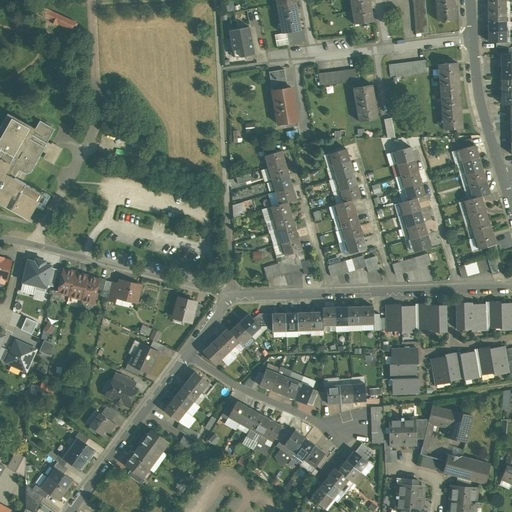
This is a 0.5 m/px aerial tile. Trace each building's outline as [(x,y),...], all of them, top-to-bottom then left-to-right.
[(369,0),(349,0),(354,25),(373,21),(369,0)] [(453,0),(435,0),(437,22),(455,20),(453,0)] [(505,1),(488,1),(488,12),(505,11),(505,1)] [(295,2),(276,5),(281,34),(301,31),(295,2)] [(77,24),(37,5),(34,13),(73,32),(77,24)] [(425,5),(413,6),(414,17),(426,16),(425,5)] [(505,11),(488,12),(488,22),(506,21),(505,11)] [(426,16),(414,17),(415,34),(427,33),(426,16)] [(506,21),(488,22),(488,32),(506,32),(506,21)] [(249,27),(229,31),(234,58),(254,54),(249,27)] [(506,32),(488,32),(488,42),(496,42),(506,41),(506,32)] [(508,54),(500,54),(500,55),(500,67),(511,66),(511,53),(510,54),(508,54)] [(456,63),(438,65),(440,97),(459,96),(456,63)] [(511,66),(500,67),(501,79),(511,78),(511,66)] [(355,69),(348,70),(349,82),(356,81),(355,69)] [(283,70),(267,72),(271,91),(286,89),(283,70)] [(511,78),(501,79),(501,92),(511,91),(511,78)] [(371,86),(353,89),(358,122),(377,118),(371,86)] [(286,89),(271,91),(276,125),(296,122),(290,88),(286,89)] [(511,91),(501,92),(501,105),(510,105),(511,104),(511,91)] [(459,96),(440,97),(443,130),(461,128),(459,96)] [(0,203),(28,219),(43,194),(18,180),(6,173),(10,164),(14,157),(18,159),(35,129),(8,113),(0,126),(0,203)] [(391,118),(383,119),(386,133),(393,132),(391,118)] [(35,129),(18,159),(14,157),(10,164),(6,173),(18,180),(23,172),(25,173),(31,172),(42,151),(47,142),(55,129),(40,121),(35,129)] [(471,137),(456,142),(458,149),(473,145),(471,137)] [(47,142),(42,151),(45,153),(42,158),(53,164),(62,148),(52,143),(51,144),(47,142)] [(473,145),(458,149),(462,162),(479,157),(475,145),(473,145)] [(411,146),(394,151),(398,164),(414,159),(411,146)] [(345,148),(328,153),(332,166),(349,161),(345,148)] [(281,150),(265,155),(269,168),(285,163),(281,150)] [(479,157),(462,162),(466,174),(483,169),(479,157)] [(414,159),(398,164),(401,176),(418,171),(414,159)] [(349,161),(332,166),(336,178),(353,173),(349,161)] [(285,163),(269,168),(272,180),(288,175),(285,163)] [(483,169),(466,174),(469,186),(486,181),(483,169)] [(418,171),(401,176),(405,188),(421,183),(418,171)] [(353,173),(336,178),(339,190),(356,185),(353,173)] [(249,174),(236,178),(238,184),(250,180),(249,174)] [(288,175),(272,180),(275,192),(292,187),(288,175)] [(486,181),(469,186),(473,198),(481,196),(490,193),(486,181)] [(421,183),(405,188),(408,200),(417,198),(425,195),(421,183)] [(356,185),(339,190),(343,202),(352,200),(360,197),(356,185)] [(292,187),(275,192),(279,204),(287,201),(295,199),(292,187)] [(473,198),(464,201),(468,213),(485,208),(481,196),(473,198)] [(408,200),(400,203),(403,215),(420,210),(417,198),(408,200)] [(343,202),(335,204),(339,217),(355,212),(352,200),(343,202)] [(279,204),(271,206),(274,218),(291,213),(287,201),(279,204)] [(232,203),(233,215),(245,214),(244,202),(232,203)] [(485,208),(468,213),(471,225),(488,220),(485,208)] [(420,210),(403,215),(407,227),(424,222),(420,210)] [(355,212),(339,217),(342,229),(359,224),(355,212)] [(291,213),(274,218),(278,231),(294,226),(291,213)] [(488,220),(471,225),(475,237),(492,232),(488,220)] [(424,222),(407,227),(410,239),(427,234),(424,222)] [(359,224),(342,229),(346,241),(362,236),(359,224)] [(294,226),(278,231),(281,243),(298,238),(294,226)] [(492,232),(475,237),(478,249),(495,244),(492,232)] [(427,234),(410,239),(414,252),(431,247),(427,234)] [(362,236),(346,241),(349,253),(366,248),(362,236)] [(298,238),(281,243),(285,255),(301,250),(298,238)] [(427,254),(416,257),(419,268),(430,264),(427,254)] [(362,256),(356,258),(360,268),(366,266),(364,260),(362,256)] [(375,256),(369,258),(373,271),(379,270),(375,256)] [(0,282),(4,283),(4,280),(6,281),(11,261),(3,260),(3,258),(0,257),(0,282)] [(299,257),(286,261),(289,272),(302,268),(301,263),(299,257)] [(416,257),(410,259),(413,269),(419,268),(416,257)] [(493,257),(487,259),(490,269),(491,275),(498,273),(493,257)] [(356,258),(351,259),(354,270),(360,268),(356,258)] [(373,271),(369,258),(364,260),(366,266),(368,273),(373,271)] [(35,262),(28,260),(21,290),(35,293),(35,290),(45,293),(48,280),(51,267),(51,266),(45,264),(45,261),(36,259),(35,262)] [(312,259),(301,263),(302,268),(304,274),(316,270),(312,259)] [(351,259),(345,261),(348,272),(354,270),(351,259)] [(410,259),(404,260),(407,271),(413,269),(410,259)] [(487,259),(481,260),(484,271),(490,269),(487,259)] [(404,260),(398,262),(401,273),(407,271),(404,260)] [(481,260),(476,262),(479,272),(484,271),(481,260)] [(286,261),(280,263),(283,273),(289,272),(286,261)] [(345,261),(340,263),(343,273),(348,272),(345,261)] [(398,262),(392,264),(395,275),(401,273),(398,262)] [(476,262),(470,263),(473,274),(479,272),(476,262)] [(280,263),(275,264),(278,275),(283,273),(280,263)] [(340,263),(334,264),(337,275),(343,273),(340,263)] [(470,263),(464,265),(467,276),(473,274),(470,263)] [(275,264),(269,266),(272,277),(278,275),(275,264)] [(334,264),(327,266),(330,277),(337,275),(334,264)] [(464,265),(458,267),(461,277),(467,276),(464,265)] [(269,266),(264,268),(267,278),(272,277),(269,266)] [(57,268),(51,267),(48,280),(54,281),(55,279),(57,268)] [(63,269),(57,268),(55,279),(61,280),(63,269)] [(74,272),(63,269),(61,280),(58,292),(69,295),(74,273),(74,272)] [(87,276),(74,273),(69,295),(69,296),(82,299),(87,277),(87,276)] [(99,279),(87,277),(82,299),(82,300),(93,303),(96,289),(99,280),(99,279)] [(106,279),(99,278),(99,279),(99,280),(96,289),(103,291),(106,279)] [(141,286),(120,281),(119,285),(116,298),(117,298),(137,303),(141,286)] [(119,285),(111,283),(107,300),(116,302),(117,298),(116,298),(119,285)] [(196,303),(178,298),(173,315),(185,318),(184,321),(191,323),(193,315),(196,304),(196,303)] [(471,302),(463,303),(456,303),(456,330),(465,329),(471,329),(471,331),(471,302)] [(485,305),(478,305),(478,304),(471,304),(471,302),(471,331),(472,331),(478,330),(478,331),(486,331),(485,303),(485,305)] [(500,302),(493,302),(486,303),(485,303),(486,331),(487,331),(487,329),(495,328),(494,328),(501,328),(501,330),(500,302)] [(511,303),(508,304),(508,303),(501,304),(501,302),(500,302),(501,330),(508,330),(511,329),(511,303)] [(202,305),(196,304),(193,315),(199,317),(202,305)] [(401,304),(393,305),(385,305),(386,318),(386,330),(386,332),(395,331),(401,330),(401,333),(401,304)] [(408,307),(408,306),(401,306),(401,304),(401,333),(402,333),(402,332),(408,332),(408,333),(416,333),(415,305),(415,306),(408,307)] [(423,304),(416,304),(416,305),(415,305),(416,333),(416,331),(424,330),(431,330),(431,332),(430,304),(423,304)] [(438,305),(431,305),(430,304),(431,332),(438,331),(438,332),(446,332),(445,306),(438,306),(438,305)] [(360,307),(347,308),(348,325),(356,325),(361,325),(360,307)] [(373,307),(360,307),(361,325),(373,324),(374,324),(373,314),(373,307)] [(335,308),(323,309),(323,313),(323,326),(336,325),(335,308)] [(347,308),(335,308),(336,325),(348,325),(347,308)] [(9,324),(21,327),(24,315),(12,312),(9,324)] [(310,313),(298,314),(298,331),(311,330),(310,313)] [(323,313),(310,313),(311,330),(311,331),(323,330),(323,326),(323,313)] [(253,319),(248,314),(239,323),(251,336),(260,327),(260,326),(253,319)] [(266,314),(259,314),(253,319),(260,326),(267,325),(266,315),(266,314)] [(285,314),(272,315),(272,332),(286,331),(285,314)] [(298,314),(285,314),(286,331),(298,331),(298,314)] [(21,329),(31,333),(36,323),(26,318),(21,329)] [(39,335),(46,339),(53,327),(47,323),(39,335)] [(251,336),(239,323),(230,332),(239,342),(240,343),(245,338),(247,340),(251,336)] [(149,346),(152,339),(156,341),(160,332),(143,324),(135,339),(149,346)] [(230,332),(227,329),(218,338),(230,351),(239,342),(230,332)] [(247,340),(241,345),(246,349),(255,341),(251,336),(247,340)] [(218,338),(209,347),(221,359),(230,351),(218,338)] [(36,349),(15,339),(10,351),(5,362),(26,372),(36,349)] [(54,345),(45,341),(40,351),(52,356),(54,345)] [(165,346),(152,341),(149,347),(158,351),(157,352),(161,354),(165,346)] [(149,347),(141,344),(135,356),(131,355),(127,364),(148,373),(157,352),(158,351),(149,347)] [(209,347),(203,352),(215,365),(221,359),(209,347)] [(489,347),(482,348),(482,349),(474,350),(474,352),(479,378),(479,376),(487,374),(493,373),(493,375),(494,375),(489,347)] [(497,349),(496,348),(489,349),(489,347),(494,375),(500,374),(509,373),(506,355),(505,349),(504,347),(497,349)] [(417,348),(391,349),(391,364),(389,364),(418,363),(418,356),(417,356),(417,348)] [(10,351),(5,349),(0,360),(5,362),(10,351)] [(474,352),(467,353),(460,354),(460,353),(464,380),(465,380),(471,379),(479,378),(474,352)] [(460,353),(452,354),(452,353),(445,354),(450,383),(450,380),(456,379),(456,380),(464,378),(464,380),(460,353)] [(445,356),(438,358),(430,360),(435,385),(443,384),(443,383),(449,382),(449,383),(450,383),(445,354),(445,356)] [(418,363),(389,364),(389,365),(390,365),(390,371),(389,371),(390,379),(392,379),(418,378),(416,378),(416,371),(416,364),(418,364),(418,363)] [(285,369),(280,367),(277,373),(283,375),(285,369)] [(277,373),(266,369),(264,374),(260,384),(259,385),(271,389),(277,373)] [(292,372),(285,369),(283,375),(283,376),(289,378),(292,372)] [(213,386),(194,372),(188,380),(202,390),(202,391),(203,392),(206,395),(213,386)] [(264,374),(258,372),(254,382),(260,384),(264,374)] [(303,377),(292,372),(289,378),(295,380),(301,383),(303,377)] [(135,381),(118,373),(115,380),(132,387),(135,381)] [(283,375),(277,373),(271,389),(283,394),(288,380),(282,377),(283,376),(283,375)] [(295,380),(289,378),(288,380),(283,394),(294,399),(300,385),(294,382),(295,380)] [(418,378),(392,379),(392,386),(392,394),(418,393),(418,386),(419,386),(418,378)] [(115,380),(107,396),(115,400),(115,401),(116,403),(119,405),(121,404),(122,403),(128,405),(135,389),(132,387),(115,380)] [(202,390),(188,380),(179,390),(193,402),(202,391),(202,390)] [(300,385),(294,399),(306,404),(312,392),(313,388),(301,383),(300,385)] [(364,383),(352,384),(353,402),(366,401),(364,383)] [(352,384),(339,385),(341,403),(353,402),(352,384)] [(339,385),(326,386),(327,391),(328,403),(328,404),(341,403),(339,385)] [(193,402),(179,390),(172,400),(185,411),(193,402)] [(317,394),(312,392),(307,403),(312,405),(317,394)] [(185,411),(172,400),(164,410),(178,421),(185,411)] [(230,401),(220,416),(227,420),(229,417),(228,417),(235,404),(230,401)] [(235,404),(228,417),(229,417),(227,420),(225,423),(236,429),(240,421),(248,407),(237,401),(235,404)] [(118,411),(107,406),(101,414),(111,421),(118,411)] [(248,407),(240,421),(246,424),(245,426),(250,429),(259,413),(248,407)] [(453,411),(432,407),(428,421),(428,422),(434,423),(447,426),(449,427),(453,411)] [(472,416),(453,411),(449,427),(447,426),(445,434),(446,437),(455,439),(457,437),(466,439),(472,416)] [(101,414),(100,413),(90,427),(104,438),(114,424),(111,421),(101,414)] [(250,429),(246,436),(252,440),(257,432),(261,435),(270,419),(259,413),(250,429)] [(261,435),(255,446),(266,452),(274,438),(281,426),(270,419),(261,435)] [(401,420),(389,420),(390,442),(390,444),(402,444),(402,420),(401,420)] [(403,420),(402,420),(402,444),(415,444),(415,439),(415,427),(415,422),(414,420),(403,420)] [(428,421),(415,422),(415,427),(421,427),(421,439),(424,439),(428,422),(428,421)] [(434,423),(428,422),(424,439),(421,447),(427,449),(434,423)] [(198,434),(182,424),(177,429),(184,433),(195,440),(198,434)] [(287,429),(281,426),(274,438),(279,441),(280,439),(287,429)] [(293,432),(287,429),(280,439),(286,442),(293,432)] [(168,442),(152,430),(146,437),(145,436),(144,438),(161,451),(168,442)] [(305,438),(295,430),(293,432),(286,442),(285,443),(291,447),(290,449),(294,452),(296,450),(305,438)] [(88,438),(78,432),(74,437),(77,439),(85,444),(88,438)] [(195,440),(184,433),(181,439),(192,445),(195,440)] [(161,451),(144,438),(142,440),(143,441),(138,448),(155,460),(161,451)] [(305,438),(296,450),(301,454),(300,456),(304,459),(315,445),(305,438)] [(85,444),(77,439),(70,448),(87,461),(94,452),(95,451),(85,444)] [(192,445),(181,439),(178,444),(189,450),(192,445)] [(286,442),(280,439),(279,441),(276,446),(280,449),(291,457),(294,452),(290,449),(291,447),(285,443),(286,442)] [(315,445),(304,459),(315,467),(316,466),(324,455),(325,453),(315,445)] [(87,461),(70,448),(63,458),(63,459),(70,464),(80,471),(80,470),(87,461)] [(155,460),(138,448),(133,455),(132,454),(131,456),(148,469),(155,460)] [(291,457),(280,449),(275,457),(285,464),(291,457)] [(370,456),(362,449),(358,454),(366,460),(370,456)] [(294,452),(291,457),(301,464),(304,459),(300,456),(301,454),(296,450),(294,452)] [(358,454),(354,451),(346,461),(359,472),(368,462),(358,454)] [(26,458),(16,453),(8,467),(26,476),(26,458)] [(509,483),(511,477),(511,453),(509,453),(505,468),(500,479),(509,483)] [(63,458),(58,454),(54,459),(57,461),(66,468),(70,464),(63,459),(63,458)] [(490,464),(468,458),(467,459),(448,454),(443,472),(485,484),(490,464)] [(324,455),(316,466),(320,469),(328,458),(324,455)] [(148,469),(131,456),(129,458),(130,459),(125,466),(130,470),(142,478),(148,469)] [(66,468),(57,461),(53,467),(55,469),(56,468),(63,473),(66,468)] [(359,472),(346,461),(338,471),(349,479),(352,482),(359,472)] [(63,473),(56,468),(55,469),(48,478),(65,490),(72,481),(73,482),(73,481),(63,473)] [(338,471),(335,468),(327,478),(341,489),(349,479),(338,471)] [(142,478),(130,470),(127,475),(141,486),(145,480),(142,478)] [(470,480),(457,476),(456,486),(470,487),(470,480)] [(65,490),(48,478),(41,488),(48,493),(59,501),(59,500),(58,500),(65,490)] [(341,489),(327,478),(319,488),(333,499),(341,489)] [(35,491),(25,484),(25,509),(23,511),(35,511),(44,497),(35,491)] [(405,485),(398,485),(397,497),(421,499),(423,487),(417,486),(405,485)] [(41,488),(39,486),(35,491),(44,497),(45,498),(48,493),(41,488)] [(456,486),(452,486),(450,500),(474,502),(475,488),(470,487),(456,486)] [(333,499),(319,488),(311,498),(325,509),(333,499)] [(421,499),(397,497),(396,509),(399,509),(420,511),(421,499)] [(473,511),(474,502),(450,500),(449,511),(473,511)]
